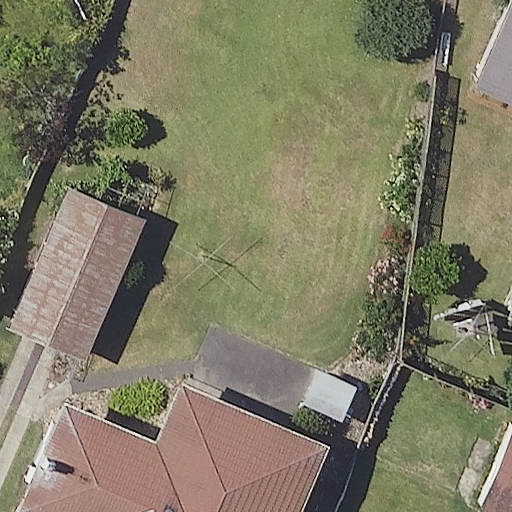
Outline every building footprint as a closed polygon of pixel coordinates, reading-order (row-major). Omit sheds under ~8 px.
[(511,13),(478,89),(511,104),(511,13)] [(158,224),(71,189),(15,329),(101,364),(158,224)] [(372,382),(314,358),(289,417),(346,441),(372,382)] [(311,511),(339,451),(190,385),(158,457),(67,417),(25,511),(311,511)] [(511,511),(511,450),(486,511),(511,511)]
